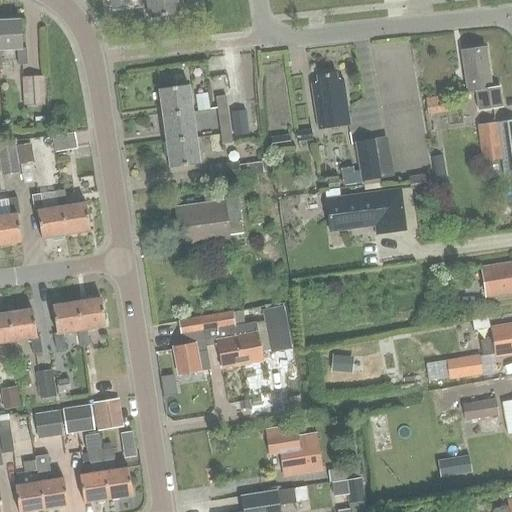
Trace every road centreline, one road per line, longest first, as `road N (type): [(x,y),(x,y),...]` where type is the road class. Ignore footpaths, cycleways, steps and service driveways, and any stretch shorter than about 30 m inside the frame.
road 1 (unclassified): [(511,18),(262,39),(257,0)]
road 2 (unclassified): [(124,264),(92,59),(71,15),(52,0)]
road 3 (unclassified): [(162,511),(124,264)]
road 4 (residential): [(0,283),(124,264)]
